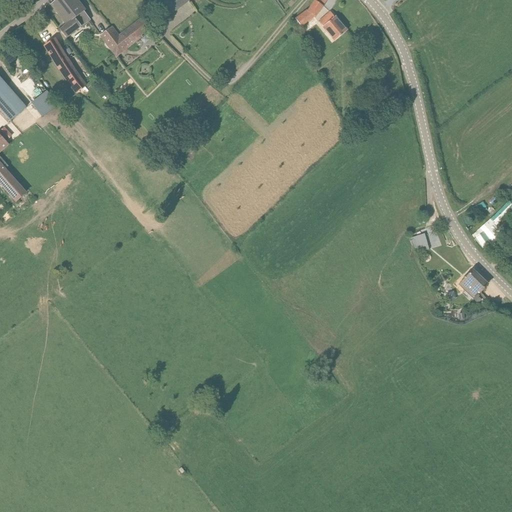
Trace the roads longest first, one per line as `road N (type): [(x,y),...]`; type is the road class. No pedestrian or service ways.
road 1 (unclassified): [(511,296),(447,220),(400,45),(366,0)]
road 2 (track): [(165,39),(225,87),(307,0)]
